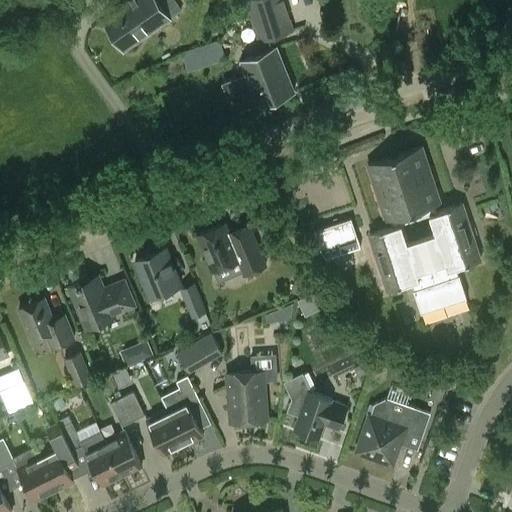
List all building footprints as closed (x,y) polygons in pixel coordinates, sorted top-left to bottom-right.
[(163,8),(172,1),(171,0),(135,0),(103,23),(124,53),(171,20),(163,8)] [(257,0),(246,4),(251,18),(259,43),(292,33),(281,0),(257,0)] [(187,69),(226,57),(219,40),(182,52),(187,69)] [(259,108),(259,109),(294,94),(276,50),(241,64),(253,92),(234,100),(240,115),(259,108)] [(366,163),(384,221),(392,218),(394,224),(368,232),(386,290),(412,282),(421,311),(466,297),(456,268),(482,259),(464,201),(437,210),(436,204),(443,202),(425,145),(366,163)] [(321,247),(357,236),(352,218),(315,229),(321,247)] [(249,224),(228,232),(225,223),(198,234),(213,271),(239,260),(244,275),(266,266),(249,224)] [(150,297),(181,284),(166,247),(135,260),(150,297)] [(114,313),(134,304),(124,280),(102,289),(98,278),(82,284),(81,282),(69,287),(86,327),(115,316),(114,313)] [(193,316),(205,311),(194,283),(181,289),(193,316)] [(298,298),(305,311),(322,302),(315,290),(298,298)] [(65,315),(54,319),(44,297),(19,308),(32,340),(47,334),(52,347),(74,338),(65,315)] [(0,357),(8,354),(0,333),(0,357)] [(130,363),(154,353),(147,338),(123,348),(130,363)] [(188,371),(211,358),(200,340),(177,352),(188,371)] [(64,357),(74,385),(92,379),(82,351),(64,357)] [(275,370),(263,371),(264,380),(276,379),(275,370)] [(231,421),(267,419),(264,380),(263,371),(227,374),(231,421)] [(332,399),(310,391),(302,374),(286,382),(293,398),(289,410),(300,414),(295,429),(318,437),(323,423),(339,428),(347,406),(332,400),(332,399)] [(162,400),(167,410),(184,444),(203,435),(188,404),(199,399),(188,375),(176,381),(181,391),(176,389),(164,395),(162,400)] [(0,392),(8,411),(32,401),(23,380),(0,389),(0,392)] [(134,420),(145,415),(133,391),(122,397),(134,420)] [(134,420),(122,397),(111,402),(122,426),(134,420)] [(406,445),(419,409),(405,404),(402,413),(393,410),(389,422),(369,415),(357,451),(392,463),(400,443),(406,445)] [(184,444),(167,410),(147,420),(164,454),(184,444)] [(61,427),(72,450),(83,444),(72,421),(61,427)] [(37,456),(54,490),(74,481),(65,463),(76,457),(72,450),(61,427),(49,432),(57,446),(37,456)] [(122,475),(142,465),(125,430),(105,440),(122,475)] [(4,437),(0,438),(0,458),(4,466),(15,460),(4,437)] [(122,475),(105,440),(86,450),(103,484),(122,475)] [(54,490),(37,456),(17,466),(34,500),(54,490)] [(0,485),(0,467),(4,466),(0,458),(0,511),(9,511),(12,511),(0,485)]
